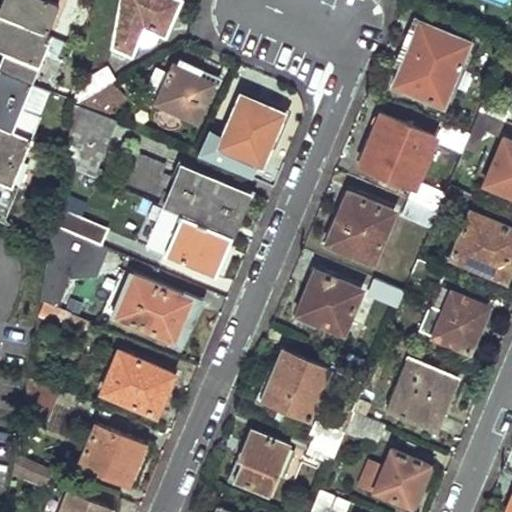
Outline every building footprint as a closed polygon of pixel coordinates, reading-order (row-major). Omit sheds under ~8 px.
[(3,0),(0,8),(0,12),(47,32),(60,3),(52,0),(3,0)] [(182,0),(124,0),(117,44),(135,52),(141,39),(147,41),(153,41),(158,38),(161,30),(168,33),(182,0)] [(0,61),(0,68),(31,82),(52,34),(47,32),(0,12),(0,48),(5,50),(0,61)] [(444,105),(470,41),(425,23),(414,49),(409,47),(393,84),(444,105)] [(220,76),(205,68),(202,75),(176,63),(171,74),(157,68),(150,82),(164,89),(158,102),(199,121),(220,76)] [(106,64),(78,79),(74,98),(114,78),(106,64)] [(0,123),(12,128),(31,82),(0,68),(0,123)] [(288,111),(244,92),(221,145),(265,165),(288,111)] [(481,110),(504,119),(511,104),(487,94),(481,110)] [(113,117),(74,101),(64,160),(105,178),(107,173),(101,170),(103,166),(93,161),(113,117)] [(153,120),(174,130),(181,115),(160,105),(153,120)] [(471,134),(465,146),(476,151),(485,129),(499,134),(504,119),(481,110),(471,134)] [(434,141),(462,153),(465,146),(471,134),(442,121),(436,134),(382,111),(360,162),(415,185),(409,199),(438,211),(443,200),(447,190),(419,178),(434,141)] [(0,218),(8,222),(22,191),(12,187),(33,137),(12,128),(0,123),(0,218)] [(511,136),(506,134),(485,182),(511,193),(511,136)] [(131,153),(122,172),(166,191),(174,171),(131,153)] [(184,163),(166,204),(235,234),(253,194),(184,163)] [(449,257),(506,281),(511,265),(511,226),(490,217),(496,204),(449,184),(447,190),(443,200),(469,211),(449,257)] [(394,210),(347,190),(326,241),(373,261),(394,210)] [(438,211),(409,199),(403,214),(432,226),(438,211)] [(111,225),(57,201),(54,222),(103,243),(111,225)] [(235,234),(166,204),(149,244),(218,274),(235,234)] [(54,222),(42,297),(59,304),(70,277),(99,273),(109,246),(103,243),(54,222)] [(411,276),(437,287),(445,269),(419,258),(411,276)] [(361,287),(316,268),(294,320),(316,329),(320,321),(343,331),(361,287)] [(202,300),(135,271),(118,312),(185,341),(202,300)] [(377,276),(370,293),(398,305),(405,288),(377,276)] [(489,304),(452,288),(432,334),(469,350),(489,304)] [(42,297),(39,317),(85,334),(91,318),(59,304),(42,297)] [(176,370),(119,346),(102,389),(153,410),(162,388),(168,391),(176,370)] [(331,366),(282,346),(261,395),(310,416),(331,366)] [(372,368),(345,356),(338,370),(366,382),(372,368)] [(386,408),(436,429),(458,376),(408,356),(386,408)] [(58,390),(29,377),(27,394),(52,405),(58,390)] [(355,409),(346,430),(377,443),(386,421),(355,409)] [(339,445),(346,430),(317,419),(311,434),(314,434),(339,445)] [(148,442),(97,420),(79,463),(130,484),(148,442)] [(289,443),(250,427),(244,442),(248,444),(233,476),(269,491),(289,443)] [(339,445),(314,434),(307,451),(332,462),(339,445)] [(392,445),(374,487),(411,503),(430,461),(392,445)] [(45,482),(52,467),(17,452),(15,469),(45,482)] [(313,507),(325,511),(343,511),(350,498),(322,486),(313,507)] [(118,511),(120,509),(70,488),(60,511),(118,511)] [(238,511),(218,503),(213,511),(238,511)]
